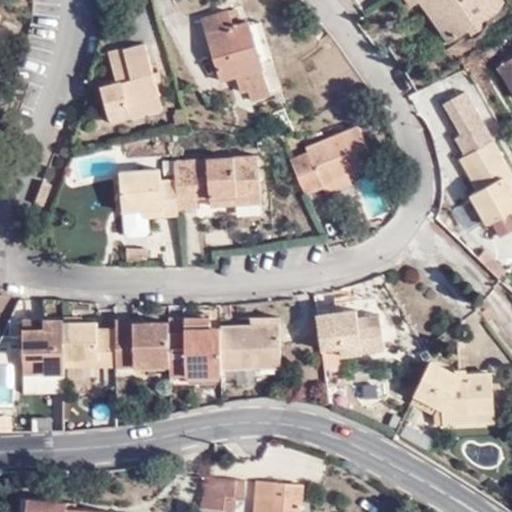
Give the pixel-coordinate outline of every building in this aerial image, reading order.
[(409,0),(416,10),(423,3),(456,48),(486,27),(486,21),(504,8),(505,0),(409,0)] [(249,92),(253,102),(271,95),(247,22),(236,25),(230,7),(202,15),(221,80),(236,76),(241,95),(249,92)] [(129,102),(162,94),(151,42),(121,50),(121,47),(103,52),(111,84),(102,86),(109,118),(130,112),(129,102)] [(511,49),(496,58),(511,86),(511,49)] [(500,128),(477,85),(452,100),(475,143),(500,128)] [(164,103),(162,94),(129,102),(130,112),(164,103)] [(306,139),(288,147),(303,184),(318,178),(316,172),(340,164),(342,168),(371,156),(353,115),(304,135),(306,139)] [(511,179),(492,139),(460,158),(478,189),(472,193),(490,224),(511,211),(511,179)] [(257,148),(174,155),(175,174),(175,194),(176,205),(196,204),(200,202),(201,195),(210,195),(210,200),(260,197),(257,148)] [(163,193),(175,194),(175,174),(162,175),(160,163),(118,167),(122,206),(142,204),(163,202),(163,193)] [(345,176),(342,168),(340,164),(316,172),(318,178),(321,185),(345,176)] [(142,204),(122,206),(124,227),(129,231),(146,230),(150,226),(149,211),(142,212),(142,204)] [(355,302),(316,305),(321,344),(340,342),(342,349),(385,344),(381,309),(356,310),(355,302)] [(224,366),(221,322),(212,321),(211,311),(169,311),(169,318),(171,365),(171,370),(224,369),(224,366)] [(282,313),(220,314),(221,322),(224,366),(282,364),(282,313)] [(135,316),(117,316),(118,329),(119,364),(171,365),(169,318),(149,319),(149,332),(135,332),(135,316)] [(149,316),(135,316),(135,332),(149,332),(149,319),(149,316)] [(66,368),(64,321),(64,317),(41,317),(41,329),(21,328),(22,374),(66,373),(66,368)] [(21,318),(21,328),(41,329),(41,317),(21,318)] [(98,321),(64,321),(66,368),(119,367),(119,364),(118,329),(97,329),(98,321)] [(460,375),(428,358),(410,393),(439,409),(455,406),(456,412),(497,404),(489,369),(460,375)] [(500,417),(497,404),(456,412),(455,406),(439,409),(444,427),(500,417)] [(246,478),(209,474),(199,509),(197,511),(229,511),(230,511),(231,496),(246,498),(246,478)] [(252,511),(299,511),(302,481),(255,477),(252,511)] [(20,497),(18,511),(105,511),(106,508),(59,504),(59,499),(20,497)]
